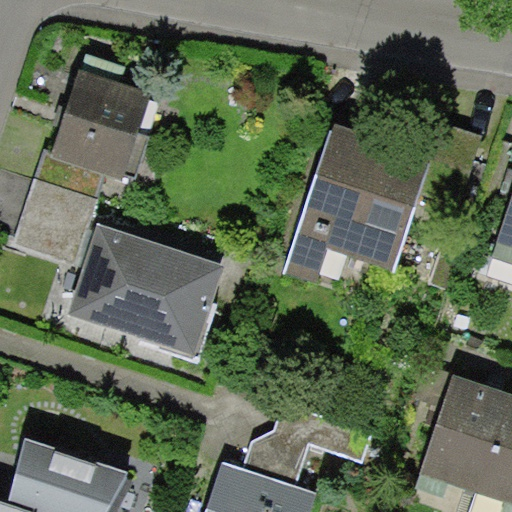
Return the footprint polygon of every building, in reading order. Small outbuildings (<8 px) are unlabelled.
[(87,53),(81,71),(120,84),(126,66),(87,53)] [(81,71),(78,70),(52,152),(105,169),(122,174),(148,93),(120,84),(81,71)] [(423,158),(329,129),(289,262),(321,271),(330,245),(391,263),(423,158)] [(511,136),(482,243),(511,251),(511,136)] [(52,152),(43,149),(13,244),(75,264),(105,169),(52,152)] [(99,223),(70,310),(194,352),(223,264),(99,223)] [(511,381),(447,363),(417,473),(511,499),(511,381)] [(99,511),(123,473),(29,442),(11,502),(0,498),(0,511),(99,511)] [(317,511),(329,472),(228,444),(208,511),(317,511)]
